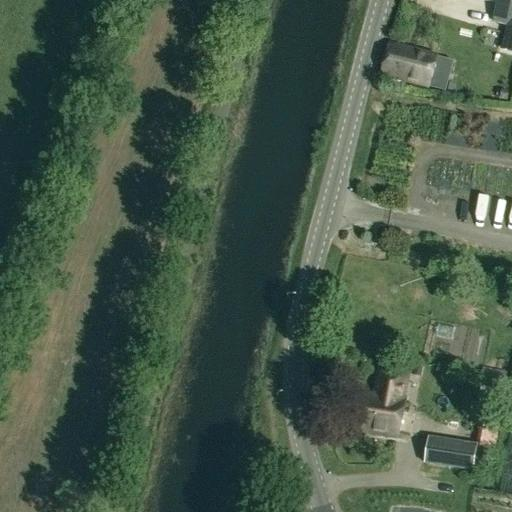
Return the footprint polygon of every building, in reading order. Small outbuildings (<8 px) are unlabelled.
[(511,11),(508,10),(497,50),(511,53),(511,11)] [(436,57),(389,45),(381,76),(428,88),(436,57)] [(354,430),(397,438),(403,402),(402,402),(407,376),(379,371),(374,397),(360,395),(354,430)] [(415,396),(413,419),(424,420),(427,398),(415,396)] [(425,464),(473,472),(477,446),(429,439),(425,464)]
